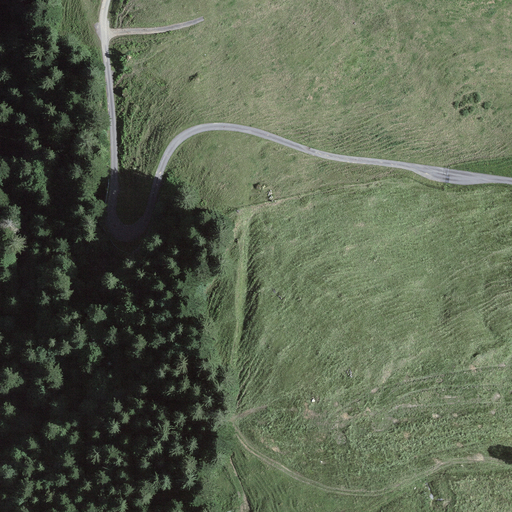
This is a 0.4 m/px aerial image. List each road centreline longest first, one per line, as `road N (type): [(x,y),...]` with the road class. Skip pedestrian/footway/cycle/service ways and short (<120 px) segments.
road 1 (track): [(419,168),(245,213),(233,430),(289,474),(328,489),(383,493),(444,466),(511,466)]
road 2 (track): [(511,181),(336,157),(207,125),(174,143),(138,228),(118,234),(111,221),(107,0)]
road 3 (track): [(104,33),(199,21),(245,0)]
